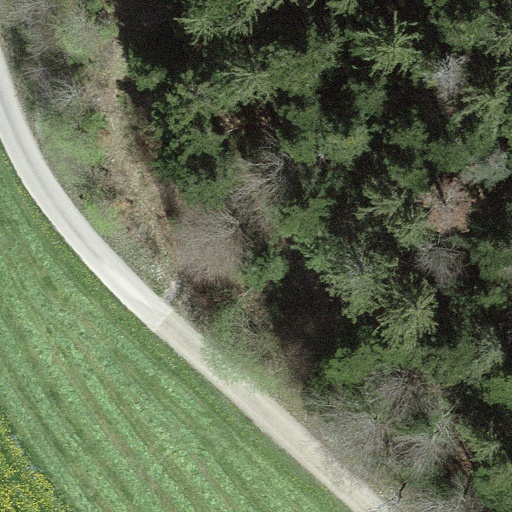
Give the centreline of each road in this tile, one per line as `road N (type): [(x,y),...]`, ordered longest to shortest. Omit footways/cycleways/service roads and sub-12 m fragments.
road 1 (track): [(369,511),(80,237),(29,161),(0,95)]
road 2 (track): [(185,340),(125,117),(130,39),(148,0)]
